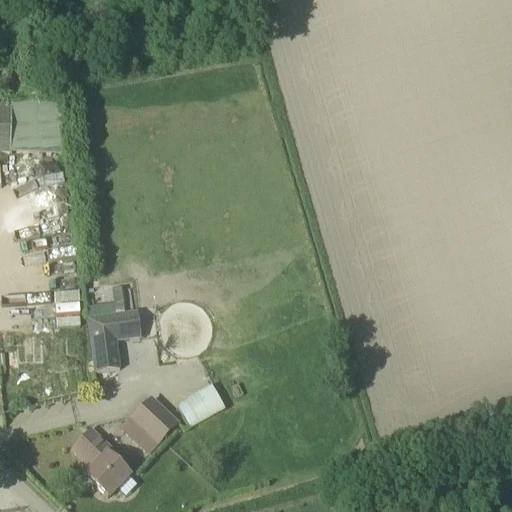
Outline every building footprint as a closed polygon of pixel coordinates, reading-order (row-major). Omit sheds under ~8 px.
[(30,217),(53,216),(52,189),(28,191),(30,217)] [(101,321),(105,346),(115,345),(141,342),(137,316),(101,321)] [(189,432),(196,427),(199,433),(207,428),(204,423),(224,412),(210,388),(175,407),(189,432)] [(129,424),(147,442),(155,450),(177,427),(151,402),(129,424)] [(72,452),(93,471),(85,480),(107,500),(129,477),(111,461),(114,457),(89,433),(72,452)]
